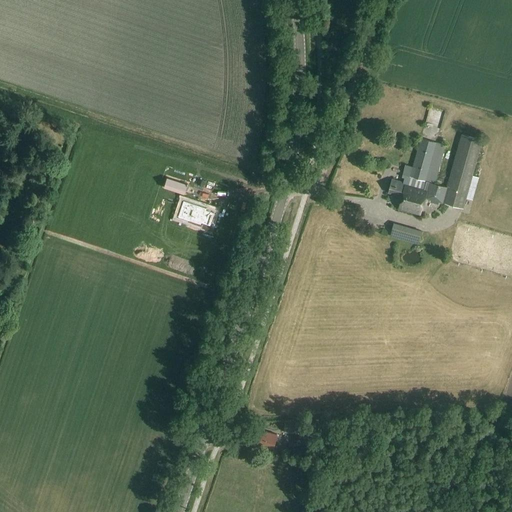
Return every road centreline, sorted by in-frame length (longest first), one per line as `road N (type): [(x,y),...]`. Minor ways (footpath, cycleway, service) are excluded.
road 1 (tertiary): [(179,511),(290,161),(299,58),(293,0)]
road 2 (track): [(307,192),(326,167),(381,0)]
